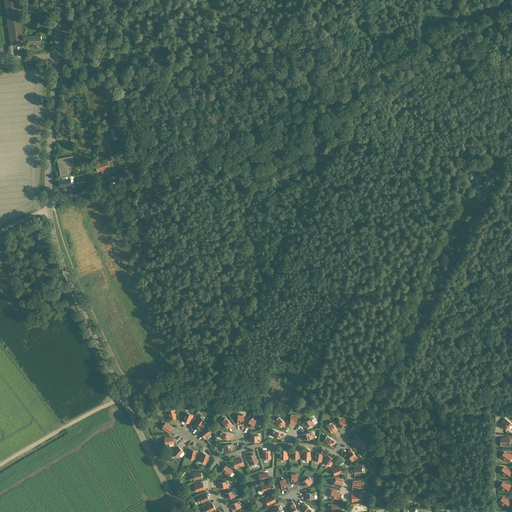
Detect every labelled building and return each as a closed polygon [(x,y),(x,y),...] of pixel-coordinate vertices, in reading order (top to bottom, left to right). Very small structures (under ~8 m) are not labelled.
[(4,0),(11,45),(25,43),(19,0),(4,0)] [(28,36),(28,44),(41,43),(40,35),(28,36)] [(72,156),(58,159),(59,159),(60,165),(59,165),(60,165),(62,176),(61,176),(61,177),(62,177),(70,176),(71,176),(69,167),(72,167),(71,163),(74,163),(75,164),(83,162),(82,156),(73,157),(72,156)] [(95,165),(98,172),(110,168),(107,161),(95,165)] [(478,176),(475,181),(479,183),(478,183),(488,187),(489,184),(488,184),(493,173),(485,169),(481,178),(478,176)] [(62,180),(58,180),(60,187),(72,185),(70,176),(62,177),(62,180)] [(483,203),(484,203),(488,194),(485,192),(480,201),(483,203)] [(169,420),(176,418),(175,412),(176,412),(175,409),(168,411),(170,419),(169,419),(169,420)] [(182,420),(189,423),(191,418),(192,418),(194,415),(187,412),(184,420),(182,420)] [(196,421),(194,424),(200,428),(201,427),(200,427),(205,420),(199,416),(197,418),(197,419),(196,421)] [(284,426),(287,424),(279,417),(278,417),(277,418),(275,421),(281,427),(283,425),(284,426)] [(221,422),(228,428),(230,426),(231,427),(233,425),(226,418),(225,418),(224,419),(221,422)] [(251,418),(246,427),(250,429),(250,427),(252,429),(257,420),(253,419),(253,418),(252,418),(251,418)] [(511,425),(511,423),(505,418),(500,424),(507,429),(508,427),(510,428),(511,425)] [(305,426),(307,428),(314,424),(313,421),(313,420),(312,419),(311,419),(302,424),(304,427),(305,426)] [(168,434),(173,428),(168,424),(169,423),(166,421),(162,428),(169,432),(168,434)] [(334,433),(337,431),(332,422),(331,422),(330,423),(327,425),(332,433),(334,432),(334,433)] [(353,425),(354,426),(350,431),(352,433),(353,432),(355,434),(361,427),(359,425),(359,424),(358,423),(358,424),(357,423),(357,424),(355,422),(353,425)] [(202,431),(200,433),(205,440),(206,439),(205,438),(212,433),(207,426),(204,428),(204,429),(202,431)] [(274,432),(272,436),(281,439),(282,437),(283,437),(284,434),(274,430),(274,431),(273,432),(274,432)] [(220,437),(229,440),(229,438),(231,438),(232,435),(222,432),(221,432),(221,434),(220,437)] [(303,438),(304,440),(313,438),(312,435),(312,434),(312,433),(311,433),(311,432),(301,435),(302,438),(303,438)] [(174,444),(173,437),(168,438),(168,436),(164,437),(165,444),(174,443),(174,445),(174,444)] [(324,441),(332,446),(333,443),(334,444),(336,441),(327,436),(327,437),(326,436),(325,437),(326,438),(324,441)] [(500,444),(505,445),(509,445),(510,437),(506,437),(506,438),(500,438),(500,446),(500,444)] [(358,443),(357,445),(366,448),(367,445),(368,444),(367,444),(368,443),(358,439),(357,442),(358,443)] [(225,452),(233,449),(232,447),(234,447),(233,443),(223,446),(223,447),(223,449),(225,452)] [(184,452),(179,447),(175,451),(174,450),(172,452),(177,458),(183,451),(184,452)] [(198,452),(198,451),(191,449),(189,455),(188,454),(187,458),(194,459),(196,451),(198,452)] [(357,457),(350,449),(347,451),(348,452),(346,454),(352,461),(355,458),(356,459),(357,458),(356,457),(357,457)] [(287,450),(279,450),(279,451),(281,451),(280,459),(288,459),(288,456),(287,456),(287,450)] [(298,455),(299,450),(291,450),(291,451),(293,451),(292,458),(300,458),(300,455),(298,455)] [(269,451),(262,451),(262,452),(263,452),(264,459),(271,459),(271,456),(269,456),(269,451)] [(310,457),(310,452),(303,451),(303,452),(304,452),(304,459),(311,460),(311,457),(310,457)] [(322,454),(315,452),(315,453),(316,453),(315,461),(322,462),(323,459),(321,459),(322,454)] [(501,457),(508,462),(511,456),(511,455),(509,453),(508,455),(504,452),(499,458),(500,458),(501,457)] [(210,456),(210,455),(203,453),(201,458),(200,457),(199,460),(206,463),(209,456),(210,456)] [(254,455),(254,454),(247,457),(249,462),(248,462),(249,466),(256,463),(253,455),(254,455)] [(333,459),(327,455),(327,456),(328,456),(324,463),(330,467),(332,464),(331,463),(333,459)] [(241,466),(244,466),(244,465),(242,458),(236,460),(236,459),(233,460),(235,467),(241,465),(241,466)] [(230,469),(226,466),(221,472),(222,472),(223,471),(229,476),(234,470),(231,468),(230,469)] [(359,468),(354,468),(355,476),(355,474),(363,473),(362,466),(359,466),(359,468)] [(343,474),(340,467),(335,469),(335,467),(332,468),(335,475),(342,472),(342,474),(343,474)] [(500,472),(507,477),(511,471),(509,469),(508,470),(503,467),(499,473),(500,472)] [(269,480),(268,473),(262,474),(262,473),(258,474),(260,481),(268,479),(269,480)] [(304,486),(305,488),(313,482),(310,479),(311,479),(310,478),(309,477),(301,484),(303,486),(304,486)] [(341,488),(342,488),(343,481),(338,480),(339,478),(336,478),(334,485),(341,487),(341,488)] [(285,490),(288,489),(286,479),(285,479),(283,479),(283,480),(280,481),(282,489),(285,489),(285,490)] [(353,480),(352,488),(353,488),(353,487),(360,488),(361,480),(359,480),(358,481),(353,480)] [(499,487),(506,492),(511,486),(508,484),(507,485),(502,482),(498,488),(499,487)] [(194,484),(196,491),(204,489),(205,490),(203,483),(198,485),(197,483),(194,484)] [(271,491),(272,491),(270,484),(264,485),(264,484),(261,485),(263,492),(271,489),(271,491)] [(338,500),(339,500),(340,493),(335,492),(335,491),(332,490),(330,497),(339,499),(338,500)] [(233,491),(224,494),(225,498),(226,497),(227,499),(236,496),(234,493),(235,492),(234,491),(233,491)] [(352,495),(352,502),(353,502),(353,501),(360,500),(360,493),(357,493),(357,495),(352,495)] [(210,500),(207,494),(202,496),(201,495),(198,496),(201,503),(209,499),(209,501),(210,500)] [(277,502),(273,496),(268,498),(267,497),(265,498),(268,505),(275,501),(276,503),(277,502)] [(502,497),(498,503),(499,502),(506,507),(511,501),(508,499),(507,500),(502,497)] [(239,501),(230,505),(231,508),(232,508),(233,510),(242,507),(240,503),(241,503),(240,502),(239,501)] [(216,510),(213,503),(208,506),(207,505),(204,506),(207,511),(208,511),(215,509),(216,510)] [(304,503),(302,505),(303,506),(301,508),(305,511),(309,511),(311,511),(312,510),(311,510),(312,509),(304,503)] [(339,511),(340,511),(339,504),(334,504),(334,503),(331,503),(332,511),(339,510),(339,511)]
